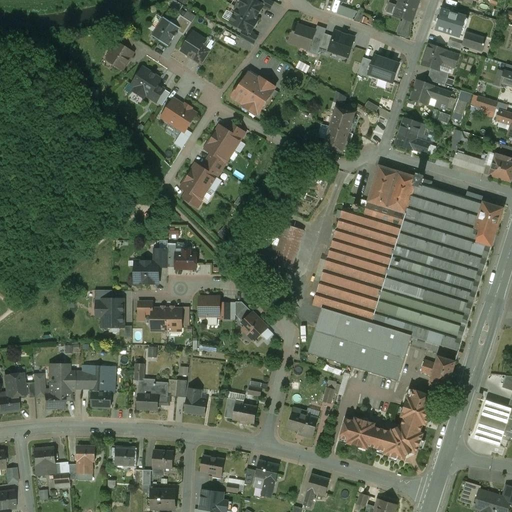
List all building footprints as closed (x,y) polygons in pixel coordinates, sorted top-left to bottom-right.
[(239,0),(240,0),(239,0),(238,2),(239,2),(235,8),(237,10),(230,23),(234,26),(234,27),(240,31),(241,29),(244,31),(250,34),(251,33),(258,20),(255,19),(262,7),(263,5),(257,2),(254,0),(239,0)] [(274,3),(268,0),(257,0),(257,2),(263,5),(262,7),(269,11),(274,3)] [(416,0),(399,0),(397,6),(394,15),(394,16),(411,22),(419,1),(416,0)] [(392,4),(390,6),(388,13),(394,15),(397,6),(392,4)] [(339,5),(337,13),(354,18),(356,10),(339,5)] [(458,16),(441,11),(436,27),(452,33),(458,16)] [(156,26),(161,17),(157,15),(152,24),(156,26)] [(192,23),(180,16),(174,25),(180,28),(177,33),(183,36),(192,23)] [(163,17),(151,36),(168,47),(172,40),(173,41),(177,34),(177,33),(180,28),(174,25),(163,17)] [(315,32),(295,25),(288,43),(308,49),(309,50),(313,36),(315,32)] [(121,30),(114,42),(117,43),(120,45),(127,34),(121,30)] [(251,33),(250,34),(244,31),(240,38),(253,45),(258,37),(251,33)] [(354,39),(335,32),(329,51),(348,58),(354,39)] [(193,33),(181,51),(193,59),(194,59),(202,47),(205,41),(193,33)] [(486,40),(466,33),(462,45),(482,52),(486,40)] [(127,34),(120,45),(129,51),(136,40),(127,34)] [(313,36),(309,50),(308,49),(307,53),(317,56),(323,39),(313,36)] [(462,45),(449,41),(447,46),(460,50),(462,45)] [(120,45),(117,43),(112,51),(113,54),(108,61),(122,70),(133,53),(120,45)] [(445,51),(429,46),(422,65),(439,70),(441,63),(454,68),(458,56),(445,51)] [(202,47),(194,59),(193,59),(193,60),(201,65),(210,52),(202,47)] [(377,55),(370,76),(394,84),(401,62),(377,55)] [(297,68),(307,72),(309,66),(298,63),(297,68)] [(159,81),(150,75),(152,74),(143,68),(132,85),(136,87),(133,91),(143,98),(146,94),(149,96),(150,96),(157,85),(159,81)] [(447,77),(430,72),(427,80),(444,86),(445,85),(447,78),(447,77)] [(511,74),(505,72),(501,83),(511,86),(511,74)] [(248,75),(246,78),(232,98),(258,115),(274,90),(275,88),(260,78),(257,83),(255,81),(257,79),(248,74),(248,75)] [(455,81),(447,78),(445,85),(453,87),(455,81)] [(433,87),(417,82),(411,99),(427,104),(429,98),(433,87)] [(164,90),(157,85),(150,96),(149,96),(148,98),(156,102),(164,90)] [(451,94),(433,87),(429,98),(433,99),(431,105),(445,110),(451,94)] [(170,94),(164,90),(156,102),(162,106),(168,96),(170,94)] [(461,91),(453,112),(462,115),(467,102),(469,103),(472,95),(461,91)] [(335,99),(343,103),(346,97),(337,93),(335,99)] [(171,98),(168,96),(162,106),(164,108),(171,98)] [(497,103),(488,100),(485,99),(483,105),(496,109),(497,103)] [(196,114),(173,100),(162,118),(184,132),(196,114)] [(378,107),(368,102),(365,107),(375,113),(378,107)] [(355,114),(336,108),(330,127),(349,133),(350,131),(353,132),(357,120),(353,119),(355,114)] [(448,123),(451,115),(440,111),(437,120),(448,123)] [(511,114),(499,111),(496,121),(511,126),(508,136),(511,137),(511,114)] [(430,144),(416,139),(417,135),(423,137),(426,127),(404,119),(395,144),(426,155),(430,144)] [(245,133),(230,124),(226,130),(240,139),(240,140),(245,133)] [(226,130),(219,126),(212,138),(232,151),(240,140),(240,139),(226,130)] [(349,133),(330,127),(324,147),(343,153),(349,133)] [(460,139),(463,140),(465,131),(455,129),(451,148),(458,149),(460,139)] [(232,151),(212,138),(204,150),(211,154),(225,163),(225,162),(232,151)] [(487,163),(456,153),(452,164),(483,174),(486,165),(487,163)] [(225,163),(211,154),(206,161),(221,171),(226,163),(225,162),(225,163)] [(511,159),(495,154),(491,167),(489,176),(511,183),(511,179),(511,163),(510,163),(511,159)] [(221,171),(206,161),(202,168),(216,177),(216,178),(221,171)] [(202,168),(195,164),(188,176),(208,189),(216,178),(216,177),(202,168)] [(491,167),(486,165),(483,174),(489,176),(491,167)] [(416,178),(378,166),(367,202),(369,203),(364,215),(343,208),(336,228),(335,229),(336,230),(335,232),(334,233),(335,233),(334,233),(334,234),(335,234),(312,305),(322,308),(369,323),(367,326),(370,327),(370,329),(387,334),(388,329),(411,336),(458,351),(459,349),(461,340),(462,340),(462,338),(465,328),(466,328),(466,326),(469,317),(470,315),(469,315),(473,305),(473,303),(476,294),(477,292),(479,283),(480,283),(480,282),(480,281),(483,272),(483,273),(483,271),(487,260),(487,258),(490,248),(491,248),(491,246),(492,246),(491,246),(492,243),(493,243),(492,243),(493,239),(494,239),(493,239),(494,236),(495,236),(503,209),(489,205),(491,201),(484,199),(483,203),(473,200),(460,196),(458,195),(445,191),(446,191),(444,191),(431,187),(432,187),(431,186),(432,183),(422,180),(423,177),(417,175),(416,178)] [(208,189),(188,176),(180,188),(186,192),(201,201),(201,200),(208,189)] [(201,201),(186,192),(182,198),(198,208),(202,201),(201,200),(201,201)] [(294,200),(290,198),(284,208),(284,209),(289,211),(294,200)] [(284,208),(278,206),(276,211),(286,216),(289,211),(284,209),(284,208)] [(286,216),(276,211),(271,220),(284,225),(287,226),(291,218),(286,216)] [(271,220),(269,220),(258,254),(274,259),(284,225),(271,220)] [(287,226),(284,225),(274,259),(272,263),(291,270),(303,231),(287,226)] [(176,247),(168,247),(167,250),(167,255),(176,255),(176,254),(176,247)] [(167,250),(154,250),(154,262),(158,262),(158,268),(167,268),(167,266),(167,255),(167,250)] [(190,251),(182,251),(182,254),(176,254),(176,255),(175,266),(175,269),(195,269),(196,254),(190,254),(190,251)] [(176,255),(167,255),(167,266),(175,266),(176,255)] [(154,262),(135,262),(134,283),(144,283),(144,284),(153,284),(153,283),(158,283),(158,268),(158,262),(154,262)] [(113,291),(95,291),(94,304),(96,304),(96,303),(102,303),(102,300),(113,300),(113,291)] [(219,297),(199,297),(199,314),(206,314),(206,317),(219,317),(219,304),(219,297)] [(113,300),(102,300),(102,303),(96,303),(96,304),(96,310),(98,312),(98,317),(102,317),(102,328),(105,331),(109,331),(112,328),(123,328),(123,300),(113,300)] [(152,302),(138,302),(138,320),(144,320),(144,315),(152,315),(152,309),(152,302)] [(252,313),(241,302),(235,302),(235,315),(242,323),(252,313)] [(229,304),(219,304),(219,317),(219,319),(229,319),(229,304)] [(369,323),(322,308),(308,354),(397,381),(411,336),(388,329),(387,334),(370,329),(370,327),(367,326),(369,323)] [(152,309),(152,315),(151,331),(167,331),(167,309),(152,309)] [(181,309),(167,309),(167,331),(181,331),(181,325),(181,309)] [(267,328),(252,313),(242,323),(246,326),(243,329),(254,341),(267,328)] [(438,357),(437,357),(435,364),(425,361),(421,372),(431,376),(429,383),(430,383),(428,387),(436,389),(440,390),(441,387),(447,388),(455,362),(449,360),(450,357),(439,353),(438,357)] [(144,365),(135,364),(134,380),(143,381),(144,365)] [(115,367),(93,366),(93,372),(93,385),(92,385),(92,388),(91,408),(110,408),(111,393),(114,393),(115,367)] [(62,367),(50,367),(50,382),(51,382),(52,389),(44,389),(44,396),(45,409),(64,408),(63,398),(70,398),(69,390),(69,381),(62,381),(62,367)] [(81,372),(72,372),(72,381),(69,381),(69,390),(81,389),(81,385),(81,372)] [(93,372),(81,372),(81,385),(92,385),(93,385),(93,372)] [(40,374),(33,374),(33,383),(34,397),(44,396),(44,389),(44,381),(41,381),(40,374)] [(23,375),(9,376),(10,381),(5,381),(7,393),(8,396),(16,395),(16,396),(17,396),(19,397),(22,397),(24,395),(28,395),(28,399),(34,398),(34,397),(33,383),(24,384),(23,375)] [(511,376),(505,376),(502,388),(511,391),(511,397),(508,410),(511,411),(511,376)] [(178,380),(168,380),(168,384),(167,396),(176,397),(178,380)] [(187,381),(178,380),(176,397),(185,398),(187,381)] [(152,385),(139,384),(137,410),(157,411),(157,402),(167,403),(167,396),(168,384),(154,383),(153,383),(152,385)] [(260,388),(249,386),(248,394),(260,397),(261,389),(260,388)] [(200,391),(188,390),(185,413),(203,415),(206,400),(199,399),(200,391)] [(377,428),(370,451),(404,461),(406,456),(411,453),(416,455),(417,451),(433,406),(430,405),(432,397),(413,390),(410,398),(407,397),(400,417),(403,419),(401,426),(398,425),(398,427),(392,430),(390,429),(390,432),(377,428)] [(333,393),(326,391),(323,402),(330,404),(333,393)] [(7,393),(0,393),(0,413),(18,411),(16,396),(16,395),(8,396),(7,393)] [(256,407),(243,405),(243,402),(227,399),(224,417),(233,419),(233,420),(253,424),(256,407)] [(500,447),(511,409),(486,401),(475,439),(500,447)] [(318,419),(307,415),(308,412),(293,408),(287,429),(303,433),(302,436),(312,439),(318,419)] [(511,411),(508,410),(504,421),(503,421),(500,433),(511,437),(511,411)] [(370,451),(377,428),(374,427),(375,424),(354,418),(353,421),(345,419),(339,438),(347,441),(346,444),(370,451)] [(95,447),(77,447),(77,465),(78,465),(78,480),(92,480),(92,462),(94,462),(95,447)] [(53,448),(33,450),(35,475),(45,475),(45,472),(55,472),(55,464),(53,448)] [(135,449),(116,448),(112,448),(111,457),(116,457),(115,465),(134,466),(134,463),(134,455),(135,449)] [(173,452),(153,451),(152,467),(153,468),(164,468),(172,469),(173,452)] [(224,459),(203,456),(200,473),(213,475),(212,477),(221,479),(224,459)] [(278,466),(259,461),(256,477),(274,481),(278,466)] [(68,463),(55,464),(55,472),(56,475),(62,474),(67,473),(67,474),(69,474),(70,474),(69,465),(68,465),(68,463)] [(77,465),(69,465),(70,474),(69,474),(69,480),(78,480),(78,465),(77,465)] [(16,466),(5,468),(7,483),(18,482),(16,466)] [(254,471),(247,469),(244,485),(251,486),(254,471)] [(143,470),(135,470),(134,487),(143,488),(143,485),(143,470)] [(67,473),(62,474),(56,475),(54,475),(54,484),(70,483),(69,480),(69,474),(67,474),(67,473)] [(329,480),(312,475),(307,491),(303,505),(311,508),(315,493),(325,496),(329,480)] [(274,481),(256,477),(254,487),(264,490),(262,495),(261,496),(270,498),(274,481)] [(480,487),(465,482),(459,502),(474,506),(479,491),(480,487)] [(511,486),(506,485),(502,497),(510,500),(509,505),(511,505),(511,486)] [(40,500),(49,498),(47,489),(39,490),(40,500)] [(202,489),(200,509),(222,511),(224,491),(202,489)] [(174,490),(152,490),(151,510),(174,510),(174,490)] [(13,491),(0,492),(0,510),(7,510),(16,508),(15,508),(13,491)] [(502,497),(479,491),(474,506),(474,507),(482,509),(480,511),(506,511),(509,505),(510,500),(502,497)] [(368,496),(360,494),(357,505),(364,507),(368,496)] [(394,511),(397,505),(377,499),(372,511),(394,511)]
